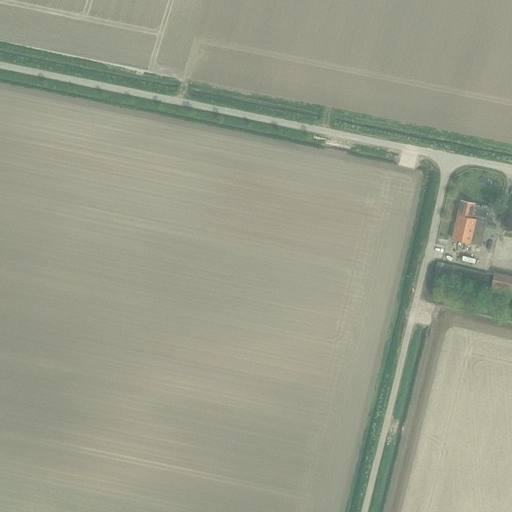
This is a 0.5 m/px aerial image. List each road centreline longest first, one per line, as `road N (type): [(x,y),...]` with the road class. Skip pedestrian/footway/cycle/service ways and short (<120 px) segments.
road 1 (unclassified): [(450,160),(0,65)]
road 2 (unclassified): [(364,511),(450,160)]
